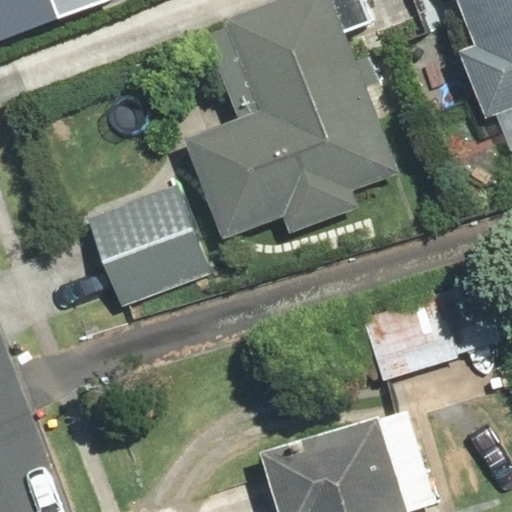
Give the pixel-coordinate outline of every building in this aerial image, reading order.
[(0,0),(0,29),(83,0),(0,0)] [(327,0),(277,0),(204,26),(239,122),(183,142),(218,239),(278,217),(285,235),(358,208),(352,190),(392,176),(327,0)] [(511,0),(456,0),(471,40),(454,46),(479,115),(511,102),(511,0)] [(178,184),(85,217),(116,308),(210,276),(178,184)] [(413,511),(381,415),(256,456),(274,511),(413,511)]
